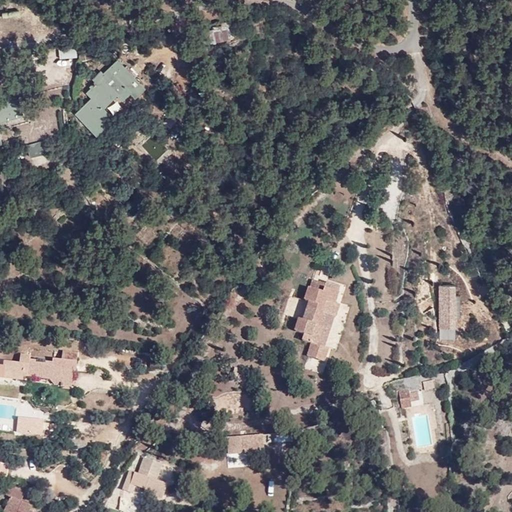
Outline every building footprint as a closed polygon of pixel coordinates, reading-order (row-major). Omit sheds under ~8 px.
[(18,9),(2,11),(3,17),(19,15),(18,9)] [(206,29),(212,45),(232,37),(226,22),(206,29)] [(77,51),(60,50),(61,57),(77,58),(77,51)] [(92,98),(75,115),(76,115),(97,136),(107,126),(102,121),(110,113),(105,107),(117,95),(124,102),(131,94),(136,99),(147,88),(118,60),(104,73),(102,70),(93,79),(96,82),(90,87),(91,89),(87,93),(92,98)] [(19,98),(0,103),(0,145),(3,144),(0,133),(0,123),(25,116),(19,98)] [(152,136),(142,147),(159,161),(168,150),(152,136)] [(29,157),(45,153),(42,140),(27,144),(29,157)] [(35,167),(49,160),(45,152),(31,158),(35,167)] [(330,349),(326,347),(336,318),(337,319),(341,305),(337,304),(341,293),(339,292),(341,286),(327,282),(326,285),(312,280),(306,301),(310,302),(304,320),(299,319),(295,332),(304,335),(302,342),(311,344),(307,356),(326,362),(330,349)] [(21,364),(7,362),(4,380),(24,382),(29,379),(29,378),(51,381),(55,386),(73,388),(74,374),(77,373),(79,353),(63,351),(62,360),(54,359),(53,363),(31,360),(31,356),(22,355),(21,364)] [(161,358),(151,357),(150,369),(160,369),(161,358)] [(409,390),(399,391),(402,410),(412,408),(411,403),(420,402),(419,392),(410,394),(409,390)] [(267,454),(265,434),(226,436),(227,456),(267,454)] [(170,474),(172,465),(162,463),(160,472),(170,474)] [(139,474),(135,473),(131,487),(168,496),(170,486),(157,482),(159,473),(140,469),(139,474)] [(18,475),(12,488),(6,485),(5,488),(0,486),(0,493),(10,500),(4,511),(18,511),(30,511),(32,506),(23,502),(24,500),(32,502),(39,492),(29,488),(32,482),(18,475)]
